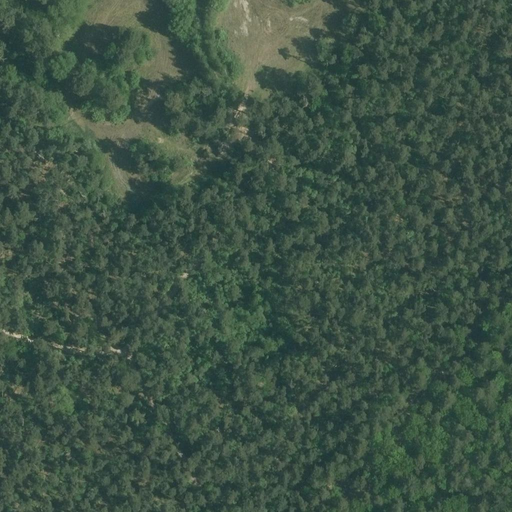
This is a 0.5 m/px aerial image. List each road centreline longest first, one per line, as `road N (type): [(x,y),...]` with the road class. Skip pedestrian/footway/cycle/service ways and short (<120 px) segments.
road 1 (track): [(409,0),(128,348),(212,511)]
road 2 (track): [(330,511),(511,300)]
road 3 (track): [(504,308),(329,99)]
